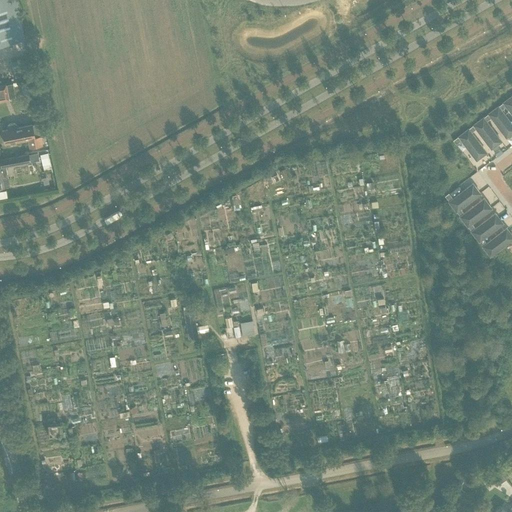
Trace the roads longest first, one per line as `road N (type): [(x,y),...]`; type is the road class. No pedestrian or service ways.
road 1 (secondary): [(0,258),(77,236),(496,0)]
road 2 (secondary): [(462,0),(70,221),(0,243)]
road 3 (residential): [(121,511),(479,445),(511,432)]
